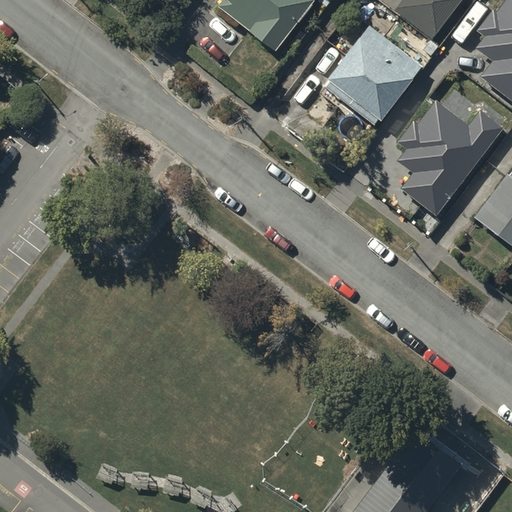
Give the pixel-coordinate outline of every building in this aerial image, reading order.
[(224,0),(218,7),(277,53),(318,0),(224,0)] [(403,0),(394,12),(430,39),(423,49),(432,56),(437,47),(432,43),(463,0),(403,0)] [(511,102),(511,0),(507,0),(497,13),(493,10),(477,31),(485,37),(475,50),(493,64),(481,79),(511,102)] [(371,27),(328,82),(381,123),(424,69),(371,27)] [(437,217),(505,129),(482,112),(470,127),(437,102),(419,125),(414,122),(397,144),(407,152),(397,165),(412,176),(402,190),(437,217)] [(511,170),(474,220),(511,249),(511,170)] [(6,312),(48,345),(132,237),(90,205),(6,312)] [(215,367),(163,325),(131,366),(183,408),(215,367)] [(247,385),(216,424),(323,510),(326,506),(333,511),(344,498),(338,494),(356,471),(247,385)] [(42,447),(124,511),(256,511),(238,497),(242,493),(235,488),(231,493),(177,450),(170,460),(85,393),(42,447)]
